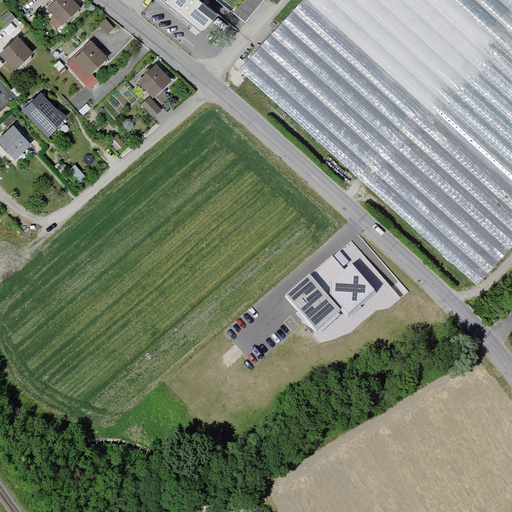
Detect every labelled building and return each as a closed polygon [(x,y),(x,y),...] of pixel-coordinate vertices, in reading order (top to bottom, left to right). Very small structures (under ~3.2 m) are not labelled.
[(73,2),(71,0),(57,0),(46,10),(52,17),(47,21),(57,32),(81,10),(73,2)] [(209,0),(163,0),(192,22),(209,0)] [(302,0),(240,67),(316,138),(325,128),(318,114),(330,109),(324,95),(313,100),(316,97),(336,88),(331,84),(337,72),(330,56),(317,44),(324,29),(325,29),(324,28),(335,24),(338,31),(341,28),(332,20),(334,16),(343,20),(337,5),(331,2),(336,0),(302,0)] [(115,31),(106,21),(99,28),(108,37),(115,31)] [(34,55),(18,39),(0,56),(0,57),(15,73),(34,55)] [(106,61),(92,45),(74,62),(73,60),(66,67),(82,84),(106,61)] [(172,82),(157,67),(139,84),(153,100),(172,82)] [(56,112),(40,95),(23,111),(39,128),(56,112)] [(161,113),(149,100),(141,107),(153,121),(161,113)] [(91,111),(86,106),(78,114),(83,119),(91,111)] [(32,148),(13,128),(0,140),(0,146),(16,163),(32,148)] [(87,181),(76,168),(70,173),(81,186),(87,181)] [(343,274),(331,260),(285,300),(317,338),(344,315),(348,320),(377,295),(352,266),(343,274)]
